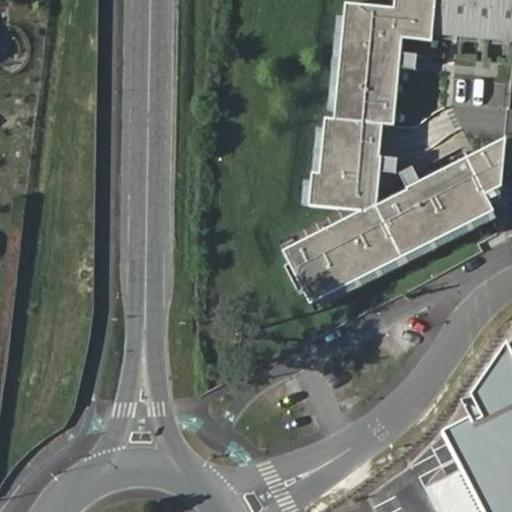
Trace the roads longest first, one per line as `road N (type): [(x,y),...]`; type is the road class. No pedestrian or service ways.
road 1 (primary): [(146,355),(151,0)]
road 2 (unclassified): [(271,493),(382,428),(490,291),(511,280)]
road 3 (primary): [(146,355),(125,416),(86,477)]
road 4 (primary): [(196,475),(161,417),(146,355)]
